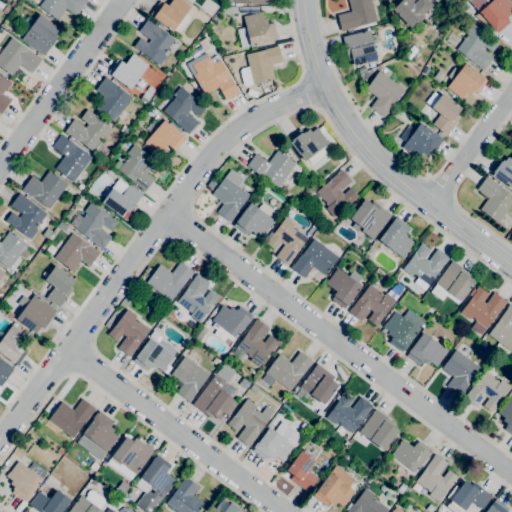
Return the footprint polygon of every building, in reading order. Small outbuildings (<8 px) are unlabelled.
[(57,19),(38,6),(42,0),(83,0),(85,1),(75,15),(65,8),(57,19)] [(179,34),(173,30),(172,31),(153,17),(150,14),(159,1),(163,3),(167,6),(171,0),(180,0),(190,7),(185,13),(191,18),(179,34)] [(341,31),(337,15),(350,11),(347,0),(370,0),(376,21),(357,26),(357,27),(341,31)] [(417,24),(415,22),(410,27),(392,9),(398,3),(396,1),(397,0),(426,0),(431,5),(422,15),(424,17),(417,24)] [(497,33),(495,30),(494,31),(478,12),(489,2),(487,0),(508,0),(510,2),(511,2),(511,3),(511,7),(508,11),(510,13),(506,17),(508,19),(507,19),(509,22),(497,33)] [(6,14),(1,11),(5,6),(9,9),(6,14)] [(261,11),(263,19),(266,18),(267,24),(270,23),(270,24),(273,23),(277,39),(274,40),(274,41),(249,47),(249,46),(241,48),(236,29),(245,27),(242,16),(256,13),(256,12),(261,11)] [(43,56),(21,39),(39,14),(59,29),(54,35),(57,37),(43,56)] [(159,65),(143,53),(142,54),(133,47),(139,38),(147,43),(150,39),(138,31),(147,18),(151,22),(161,29),(174,39),(163,55),(165,56),(159,65)] [(483,70),(456,49),(467,35),(464,33),(472,23),(494,40),(498,42),(491,52),(483,45),(480,49),(492,58),(483,70)] [(353,67),(351,58),(347,59),(342,37),(369,30),(370,34),(377,32),(379,41),(372,43),(377,60),(353,67)] [(10,76),(0,67),(0,49),(1,50),(11,37),(27,49),(37,56),(37,55),(42,59),(31,72),(19,64),(10,76)] [(245,86),(242,85),(239,71),(241,68),(248,67),(245,54),(264,49),(277,46),(281,62),(271,65),(272,69),(271,69),(274,79),(245,86)] [(129,89),(110,75),(110,74),(107,72),(116,59),(120,62),(120,61),(125,64),(133,53),(136,56),(147,64),(129,89)] [(226,100),(218,87),(205,95),(193,75),(197,73),(192,65),(207,56),(212,64),(219,60),(238,92),(226,100)] [(460,99),(457,97),(458,96),(446,87),(451,80),(446,76),(453,67),(458,71),(464,63),(484,78),(483,78),(486,80),(477,93),(473,90),(473,91),(472,90),(468,95),(465,93),(460,99)] [(383,118),(369,107),(376,98),(364,88),(378,71),(402,89),(391,105),(386,112),(387,112),(383,118)] [(0,114),(0,74),(10,82),(2,94),(11,100),(0,114)] [(113,122),(95,108),(101,101),(100,100),(103,96),(95,90),(105,76),(109,79),(109,80),(116,85),(115,85),(131,97),(113,122)] [(188,133),(162,111),(165,107),(163,106),(166,102),(168,104),(170,102),(168,100),(171,96),(173,98),(174,97),(172,95),(176,90),(174,88),(176,85),(179,87),(180,86),(204,107),(197,115),(190,109),(187,113),(198,123),(188,133)] [(445,135),(432,124),(439,114),(430,107),(431,106),(425,102),(433,92),(439,96),(442,92),(461,108),(456,114),(460,117),(445,135)] [(92,151),(78,141),(64,131),(73,119),(85,127),(87,124),(80,118),(87,109),(96,116),(112,129),(105,138),(103,136),(92,151)] [(158,155),(144,142),(164,119),(183,136),(182,136),(185,138),(174,150),(168,144),(158,155)] [(417,159),(413,156),(413,155),(402,147),(419,122),(440,137),(439,138),(442,140),(433,153),(430,151),(429,152),(427,150),(424,155),(421,153),(417,159)] [(312,164),(307,158),(303,161),(289,142),(290,142),(287,138),(300,128),(304,133),(309,129),(311,132),(317,127),(328,143),(322,148),(324,151),(323,152),(325,154),(312,164)] [(73,182),(55,168),(64,156),(52,147),(61,135),(91,157),(73,182)] [(145,191),(117,170),(118,169),(114,166),(118,160),(123,163),(129,155),(126,153),(133,144),(159,163),(152,172),(145,166),(142,170),(153,179),(145,191)] [(276,188),(246,165),(255,153),(267,162),(277,150),(295,164),(276,188)] [(511,187),(511,189),(491,174),(492,173),(489,171),(498,158),(501,160),(504,161),(507,156),(510,158),(511,155),(511,187)] [(111,176),(106,173),(109,168),(114,172),(111,176)] [(333,217),(325,208),(327,206),(315,192),(337,173),(336,172),(341,169),(351,181),(339,190),(342,194),(350,187),(357,196),(333,217)] [(48,209),(33,197),(32,198),(21,189),(31,176),(40,182),(48,170),(67,184),(48,209)] [(229,222),(216,212),(223,203),(211,194),(224,176),(249,195),(237,210),(238,211),(229,222)] [(511,203),(497,223),(479,209),(487,198),(476,189),(486,176),(511,195),(511,203)] [(125,220),(121,217),(101,202),(104,198),(101,195),(106,187),(109,190),(118,179),(128,186),(129,184),(142,194),(128,213),(129,214),(125,220)] [(264,190),(259,185),(262,181),(268,185),(264,190)] [(30,239),(8,223),(4,221),(11,212),(18,218),(21,214),(10,205),(19,193),(23,195),(22,196),(32,203),(46,214),(34,229),(37,230),(30,239)] [(372,240),(361,231),(359,233),(351,226),(354,223),(349,219),(364,199),(370,204),(373,201),(391,215),(372,240)] [(102,249),(86,238),(87,237),(74,228),(85,213),(83,211),(90,202),(113,219),(113,218),(117,221),(110,231),(102,224),(99,228),(111,237),(102,249)] [(263,237),(256,232),(254,234),(250,231),(249,232),(248,232),(246,235),(233,225),(235,223),(234,222),(249,202),(257,208),(262,203),(270,210),(266,215),(274,221),(263,237)] [(291,211),(287,208),(292,203),(295,206),(291,211)] [(287,266),(275,256),(283,245),(279,242),(274,249),(265,242),(284,217),(293,224),(292,226),(307,238),(296,251),(297,252),(287,266)] [(402,258),(390,249),(389,251),(379,243),(380,242),(377,240),(392,220),(395,217),(408,227),(403,235),(414,243),(411,247),(411,246),(402,258)] [(8,269),(0,262),(0,243),(9,231),(26,244),(8,269)] [(72,271),(54,258),(72,233),(88,245),(88,244),(96,250),(97,249),(99,252),(89,266),(81,260),(72,271)] [(303,278),(290,268),(292,264),(293,264),(301,254),(313,238),(338,257),(324,275),(312,266),(303,278)] [(424,291),(413,283),(417,277),(413,274),(411,276),(402,269),(421,243),(430,249),(424,258),(427,260),(436,248),(448,257),(424,291)] [(457,304),(445,295),(441,300),(430,292),(436,284),(434,283),(451,260),(469,274),(467,277),(475,283),(460,302),(459,301),(457,304)] [(170,301),(145,282),(159,264),(170,273),(179,261),(193,272),(190,276),(189,276),(182,286),(182,285),(170,301)] [(59,307),(46,298),(54,287),(44,280),(54,266),(74,280),(69,287),(72,289),(59,307)] [(343,309),(330,299),(333,296),(332,295),(335,291),(324,283),(327,279),(328,280),(336,268),(348,276),(352,270),(361,277),(356,283),(361,286),(347,306),(346,305),(343,309)] [(198,322),(189,315),(191,313),(185,308),(181,313),(172,306),(197,274),(209,283),(200,295),(203,298),(209,289),(219,296),(215,301),(215,300),(198,322)] [(376,326),(367,319),(372,312),(369,309),(360,321),(348,311),(351,308),(369,284),(384,295),(385,293),(395,300),(379,322),(376,326)] [(480,335),(470,327),(475,321),(470,317),(469,320),(459,313),(476,290),(475,290),(478,286),(487,293),(481,301),(485,304),(494,292),(506,301),(480,335)] [(35,333),(15,319),(23,308),(16,303),(22,295),(29,300),(34,294),(56,310),(43,328),(40,326),(35,333)] [(511,352),(507,359),(493,348),(498,342),(487,334),(506,308),(509,304),(511,306),(511,352)] [(231,339),(212,326),(215,323),(211,320),(222,305),(228,309),(230,307),(235,310),(239,306),(252,316),(247,321),(248,322),(235,339),(233,337),(231,339)] [(433,315),(428,311),(430,307),(436,311),(433,315)] [(128,357),(117,348),(125,337),(122,334),(116,341),(107,334),(127,309),(136,316),(134,318),(149,330),(128,357)] [(401,352),(388,342),(390,340),(389,339),(391,337),(386,334),(386,333),(382,330),(383,329),(382,328),(383,327),(382,326),(385,322),(385,323),(394,311),(402,317),(408,309),(422,320),(416,328),(419,330),(407,345),(407,346),(404,350),(403,350),(401,352)] [(12,319),(6,314),(8,311),(15,316),(12,319)] [(258,367),(249,360),(250,358),(244,353),(240,358),(232,352),(256,319),(268,328),(259,340),(263,342),(269,335),(278,342),(271,351),(271,350),(258,367)] [(17,365),(14,362),(13,363),(0,353),(0,340),(12,324),(23,332),(28,335),(20,346),(24,349),(23,349),(26,352),(17,365)] [(198,342),(192,338),(202,325),(208,329),(204,334),(202,336),(202,337),(198,342)] [(436,367),(429,362),(427,365),(423,362),(422,363),(421,362),(419,365),(405,355),(423,332),(447,351),(438,362),(439,363),(436,367)] [(166,373),(163,371),(162,372),(156,367),(155,370),(149,366),(145,371),(132,360),(149,338),(173,356),(166,366),(169,369),(166,373)] [(460,397),(446,386),(453,376),(441,368),(455,349),(480,368),(464,390),(465,391),(460,397)] [(289,391),(264,372),(278,354),(290,363),(299,351),(313,362),(310,366),(309,365),(289,391)] [(188,402),(175,392),(182,383),(170,374),(184,356),(208,375),(196,390),(197,391),(188,402)] [(216,366),(211,361),(215,357),(220,362),(216,366)] [(0,358),(14,369),(0,387),(0,358)] [(323,405),(316,399),(315,400),(298,387),(316,363),(334,377),(332,380),(338,385),(323,405)] [(226,383),(215,374),(223,364),(234,372),(226,383)] [(491,413),(482,406),(487,398),(484,396),(475,407),(463,398),(484,370),(499,382),(501,379),(510,386),(497,404),(498,405),(491,413)] [(219,420),(212,415),(210,418),(192,404),(214,375),(226,384),(220,391),(234,401),(219,420)] [(245,390),(238,384),(242,378),(250,383),(245,390)] [(255,394),(249,389),(252,384),(258,389),(255,394)] [(351,433),(336,422),(334,425),(325,417),(344,391),(353,398),(347,406),(351,409),(360,396),(372,406),(368,412),(367,411),(351,433)] [(511,435),(503,429),(505,426),(504,426),(506,424),(502,421),(504,418),(497,413),(509,397),(511,399),(511,435)] [(72,438),(48,420),(61,401),(73,410),(81,399),(95,409),(92,413),(85,421),(72,438)] [(248,447),(236,437),(245,426),(241,423),(235,431),(226,424),(229,420),(246,399),(255,406),(254,408),(260,413),(266,405),(274,411),(268,419),(269,420),(251,443),(248,447)] [(383,450),(358,432),(375,409),(393,423),(391,426),(398,430),(383,450)] [(100,460),(76,443),(83,434),(82,433),(93,419),(92,418),(96,412),(97,413),(99,411),(112,421),(111,423),(112,424),(110,427),(114,430),(112,432),(118,436),(100,460)] [(282,462),(276,457),(274,460),(269,456),(268,459),(267,458),(265,460),(252,450),(254,448),(252,447),(256,442),(257,443),(268,427),(293,446),(284,457),(285,458),(282,462)] [(130,480),(107,463),(112,457),(111,456),(126,436),(132,441),(135,438),(153,451),(135,475),(134,474),(130,480)] [(412,476),(389,458),(391,456),(390,455),(399,443),(401,439),(412,447),(417,440),(431,450),(429,453),(429,454),(415,474),(414,473),(412,476)] [(62,454),(57,450),(60,446),(65,450),(62,454)] [(307,492),(289,479),(292,475),(285,470),(300,450),(314,461),(308,471),(318,478),(307,492)] [(437,502),(428,495),(429,493),(414,481),(425,467),(432,458),(431,457),(434,453),(447,463),(438,475),(442,477),(448,470),(457,477),(454,481),(453,480),(437,502)] [(347,462),(342,458),(345,454),(350,457),(347,462)] [(151,511),(145,511),(136,504),(144,492),(146,493),(148,491),(152,493),(155,489),(139,477),(154,457),(155,458),(157,455),(170,464),(167,468),(168,468),(165,472),(175,480),(151,511)] [(25,502),(11,492),(13,490),(12,489),(13,487),(9,484),(11,480),(5,476),(8,472),(9,473),(17,461),(28,469),(33,462),(47,472),(30,495),(31,496),(27,501),(26,500),(25,502)] [(94,471),(89,467),(93,462),(98,466),(94,471)] [(342,507),(337,502),(333,506),(328,503),(326,506),(312,496),(335,465),(354,479),(348,487),(354,491),(342,507)] [(196,511),(176,511),(165,503),(178,486),(177,485),(184,476),(198,487),(192,495),(203,504),(196,511)] [(462,511),(451,511),(446,508),(447,507),(446,506),(450,501),(449,500),(446,497),(455,485),(458,488),(464,480),(471,485),(473,482),(492,496),(482,510),(471,501),(464,511),(463,511),(462,511)] [(401,494),(396,490),(402,483),(406,486),(401,494)] [(385,511),(345,511),(348,509),(348,510),(365,488),(374,495),(373,497),(388,509),(385,511)] [(61,511),(38,511),(28,504),(38,491),(49,499),(56,490),(70,500),(61,511)] [(67,511),(80,495),(84,498),(87,495),(86,494),(88,491),(92,490),(103,499),(104,502),(99,509),(102,511),(67,511)] [(220,511),(215,507),(221,498),(229,504),(230,502),(243,511),(220,511)] [(484,511),(493,501),(495,499),(509,509),(506,511),(484,511)]
